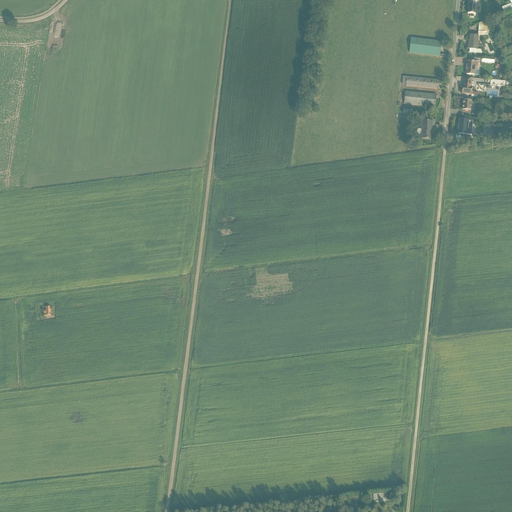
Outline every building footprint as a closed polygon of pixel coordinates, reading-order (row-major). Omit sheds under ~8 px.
[(467,15),(470,15),(469,18),(473,18),(473,16),(475,16),(476,5),(474,5),(474,2),(478,3),(478,0),(470,0),(470,2),(471,2),(470,4),(468,4),(467,15)] [(511,10),(511,7),(511,5),(502,8),(503,14),(511,10)] [(489,37),(490,39),(492,38),(485,23),(479,25),(478,33),(488,33),(490,37),(489,37)] [(469,54),(482,55),(482,51),(477,51),(478,37),(470,36),(469,45),(468,45),(467,50),(469,50),(469,54)] [(439,58),(441,43),(411,39),(409,54),(439,58)] [(475,76),(478,76),(479,72),(475,71),(476,68),(477,68),(478,63),(466,62),(466,67),(467,67),(466,75),(475,76)] [(500,82),(505,83),(507,82),(507,78),(501,78),(502,77),(502,75),(501,75),(499,75),(498,76),(498,78),(499,79),(500,78),(500,82)] [(405,87),(436,90),(437,81),(403,78),(402,86),(406,86),(405,87)] [(462,88),(461,95),(471,96),(471,98),(476,98),(476,97),(477,97),(478,93),(471,93),(472,89),(471,89),(472,82),(464,81),(463,88),(462,88)] [(510,94),(502,92),(502,98),(504,99),(504,100),(509,101),(510,94)] [(436,96),(405,93),(404,105),(435,108),(436,96)] [(462,111),(470,112),(471,102),(463,101),(462,111)] [(421,140),(430,141),(431,136),(430,135),(430,134),(431,134),(431,130),(433,130),(433,123),(421,122),(420,131),(419,131),(418,131),(417,132),(417,133),(417,134),(419,135),(420,135),(421,135),(421,140)] [(386,494),(373,496),(373,501),(381,500),(381,503),(386,502),(386,501),(389,501),(389,494),(386,495),(386,494)]
